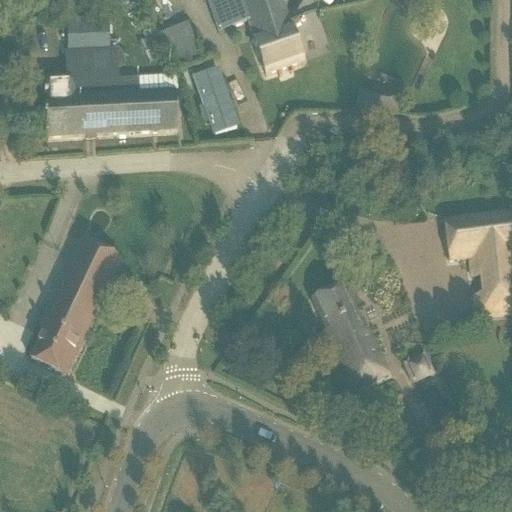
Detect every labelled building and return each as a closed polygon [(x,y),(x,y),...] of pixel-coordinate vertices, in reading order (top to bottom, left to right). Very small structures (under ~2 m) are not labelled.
[(248,24),(283,12),(278,0),(220,0),(231,30),(248,24)] [(2,11),(0,11),(0,40),(10,38),(2,11)] [(283,12),(248,24),(253,39),(251,40),(257,58),(264,77),(276,73),(278,78),(280,78),(282,82),(291,78),(290,74),(292,74),(290,68),(302,64),(289,27),(288,27),(283,12)] [(68,58),(108,55),(106,21),(66,23),(68,58)] [(203,58),(188,24),(159,36),(174,70),(203,58)] [(153,37),(139,44),(144,55),(158,48),(153,37)] [(214,137),(236,129),(216,73),(194,81),(214,137)] [(137,80),(75,84),(78,139),(177,133),(174,93),(155,94),(138,95),(137,80)] [(47,86),(41,86),(42,103),(43,103),(45,121),(46,141),(78,139),(76,101),(75,84),(47,86)] [(357,108),(396,113),(398,98),(359,92),(357,108)] [(511,213),(443,223),(448,262),(468,260),(470,279),(479,280),(482,295),(472,297),(475,319),(511,314),(511,213)] [(30,363),(45,370),(64,379),(120,261),(80,242),(39,329),(45,332),(30,363)] [(350,393),(368,385),(388,376),(367,330),(363,332),(343,286),(310,301),(324,333),(323,334),(350,393)] [(415,384),(434,377),(426,354),(407,361),(415,384)] [(406,424),(401,431),(406,436),(404,439),(422,453),(431,440),(414,426),(412,429),(406,424)]
